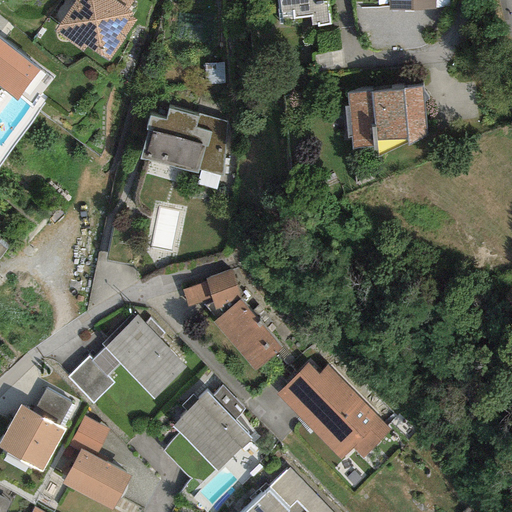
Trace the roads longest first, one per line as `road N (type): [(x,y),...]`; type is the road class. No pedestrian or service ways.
road 1 (residential): [(214,262),(140,288),(0,386)]
road 2 (unknown): [(343,0),(352,57),(413,58),(447,48),(463,0)]
